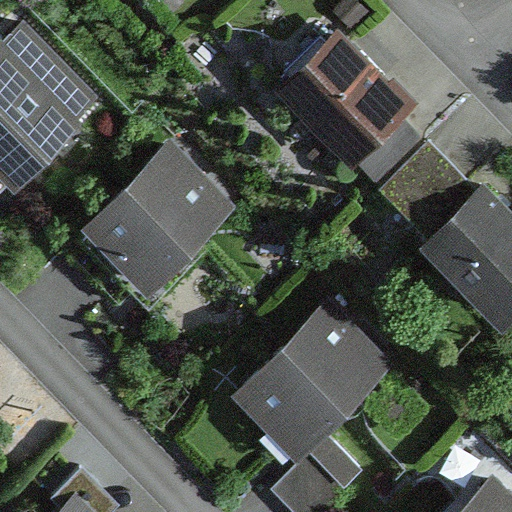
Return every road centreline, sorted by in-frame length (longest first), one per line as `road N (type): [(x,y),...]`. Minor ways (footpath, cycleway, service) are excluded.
road 1 (residential): [(0,318),(187,511)]
road 2 (residential): [(414,0),(511,100)]
